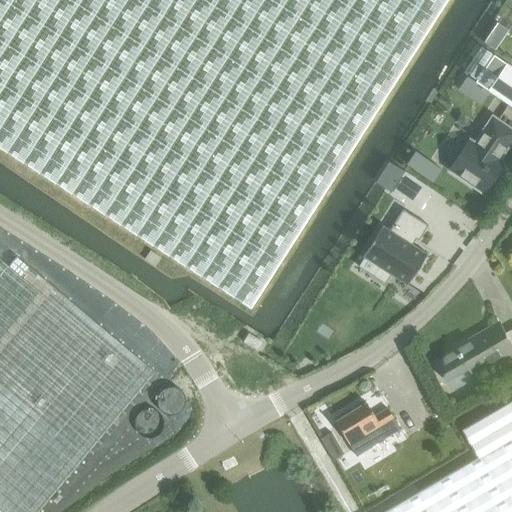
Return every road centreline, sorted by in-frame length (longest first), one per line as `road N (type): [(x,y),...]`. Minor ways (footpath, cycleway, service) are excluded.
road 1 (unclassified): [(232,431),(390,341),(460,275),(511,200)]
road 2 (unclassified): [(232,431),(190,355),(150,315),(0,218)]
road 3 (unclassified): [(107,511),(232,431)]
